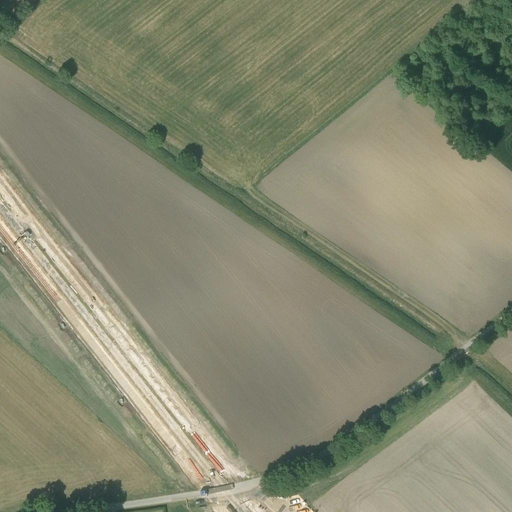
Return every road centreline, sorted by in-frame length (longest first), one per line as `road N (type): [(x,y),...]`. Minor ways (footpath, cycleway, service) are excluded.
road 1 (unclassified): [(46,511),(227,485),(282,468),(340,439),(511,309)]
road 2 (track): [(471,339),(261,194),(247,175)]
